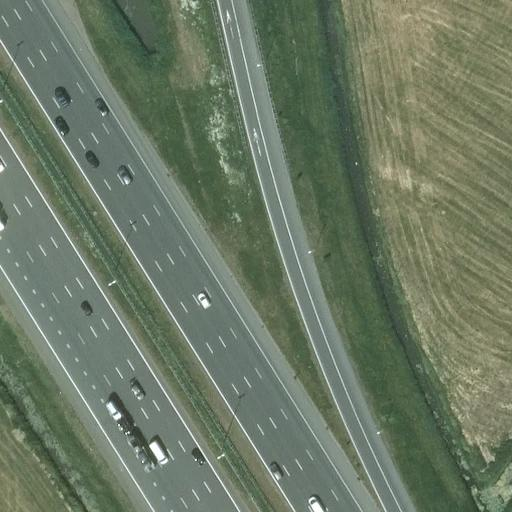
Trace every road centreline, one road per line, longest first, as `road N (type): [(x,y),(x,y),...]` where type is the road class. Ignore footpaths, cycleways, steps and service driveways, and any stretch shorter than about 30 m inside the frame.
road 1 (motorway): [(329,511),(8,0)]
road 2 (motorway): [(393,511),(292,269),(223,0)]
road 3 (motorway): [(0,184),(205,511)]
